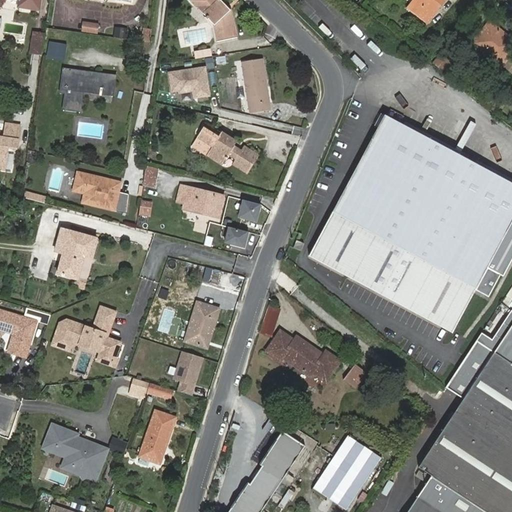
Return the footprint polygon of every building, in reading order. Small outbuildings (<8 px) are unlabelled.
[(39,10),(40,0),(16,0),(20,0),(19,6),(39,10)] [(191,0),(191,1),(203,13),(208,9),(201,3),(198,0),(191,0)] [(198,0),(201,3),(208,9),(203,13),(214,25),(218,41),(236,37),(231,10),(220,0),(198,0)] [(440,5),(443,0),(414,0),(408,8),(425,21),(435,8),(433,7),(436,3),(440,5)] [(105,1),(104,11),(124,12),(125,2),(105,1)] [(80,32),(97,34),(98,22),(81,21),(80,32)] [(488,56),(501,67),(511,53),(511,39),(489,21),(474,41),(487,52),(489,48),(492,51),(488,56)] [(115,29),(114,37),(126,38),(127,31),(115,29)] [(150,43),(152,30),(144,29),(142,41),(150,43)] [(30,54),(42,55),(45,36),(33,34),(30,54)] [(50,42),(48,55),(65,58),(67,44),(50,42)] [(211,49),(194,52),(196,59),(212,56),(211,49)] [(352,54),(348,58),(359,69),(363,65),(352,54)] [(451,71),(447,68),(452,62),(441,54),(432,65),(447,76),(451,71)] [(242,62),(250,114),(271,110),(263,59),(242,62)] [(116,76),(79,71),(79,75),(75,74),(76,71),(64,69),(61,92),(66,93),(64,109),(81,111),(83,92),(102,94),(103,91),(114,92),(116,76)] [(493,99),(487,107),(494,111),(499,103),(493,99)] [(205,105),(191,102),(189,109),(204,113),(205,105)] [(511,258),(511,183),(385,115),(309,256),(452,332),(476,288),(489,295),(501,273),(503,275),(511,258)] [(0,166),(5,167),(9,144),(17,146),(20,123),(7,121),(5,135),(0,134),(0,166)] [(233,164),(248,174),(259,155),(244,146),(241,151),(234,147),(237,142),(221,132),(219,137),(203,128),(192,146),(222,165),(229,155),(236,159),(233,164)] [(160,171),(146,168),(143,187),(157,189),(160,171)] [(103,178),(79,171),(74,189),(85,192),(94,195),(92,204),(114,210),(121,182),(110,179),(106,182),(103,178)] [(181,185),(177,202),(184,204),(184,207),(202,211),(201,214),(219,218),(224,196),(181,185)] [(82,201),(92,204),(94,195),(85,192),(82,201)] [(234,218),(254,224),(260,205),(239,199),(234,218)] [(152,202),(142,201),(140,214),(151,215),(152,202)] [(221,245),(244,249),(248,231),(224,227),(221,245)] [(70,231),(58,274),(87,282),(99,240),(70,231)] [(297,240),(294,247),(301,250),(304,243),(297,240)] [(211,282),(218,284),(222,271),(214,269),(211,282)] [(206,347),(218,309),(197,303),(185,341),(206,347)] [(281,309),(269,305),(260,333),(272,337),(281,309)] [(60,325),(53,344),(62,347),(64,343),(72,345),(73,342),(102,352),(107,354),(111,357),(115,358),(120,343),(107,338),(116,312),(101,307),(94,330),(67,320),(60,325)] [(0,329),(5,331),(7,329),(14,331),(8,352),(26,357),(37,321),(0,310),(0,329)] [(326,351),(323,355),(296,337),(294,340),(281,331),(267,351),(281,361),(283,357),(310,376),(313,372),(326,381),(339,361),(326,351)] [(178,391),(191,395),(203,358),(183,351),(174,380),(181,382),(178,391)] [(102,352),(99,360),(113,365),(114,363),(115,358),(111,357),(107,354),(102,352)] [(431,475),(407,511),(511,511),(511,365),(494,354),(419,467),(431,475)] [(362,378),(351,369),(339,384),(350,393),(362,378)] [(133,389),(136,380),(134,379),(130,391),(144,395),(145,393),(133,389)] [(148,383),(136,380),(133,389),(145,393),(148,383)] [(147,393),(171,400),(173,390),(150,384),(147,393)] [(171,425),(174,417),(155,411),(139,457),(140,457),(148,460),(150,460),(158,463),(165,442),(167,442),(173,426),(171,425)] [(77,434),(53,425),(45,445),(54,451),(54,453),(67,458),(77,462),(73,472),(82,475),(83,480),(87,478),(96,481),(109,450),(76,437),(77,434)] [(228,511),(261,511),(306,446),(283,431),(259,467),(261,468),(249,486),(247,485),(228,511)] [(313,488),(346,510),(381,457),(348,436),(313,488)] [(150,460),(148,460),(140,457),(138,464),(147,467),(150,460)] [(67,458),(63,468),(73,472),(77,462),(67,458)] [(428,476),(419,471),(416,476),(425,481),(428,476)]
